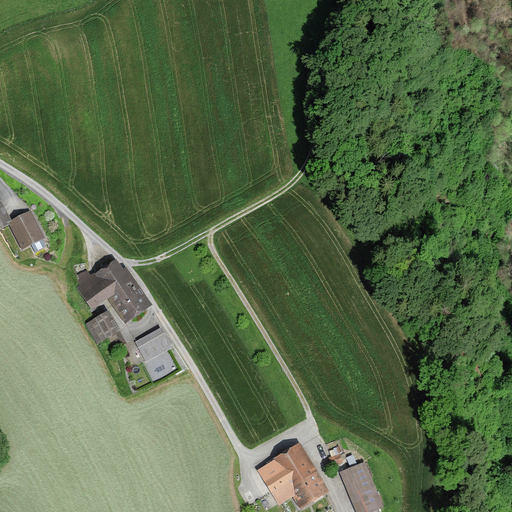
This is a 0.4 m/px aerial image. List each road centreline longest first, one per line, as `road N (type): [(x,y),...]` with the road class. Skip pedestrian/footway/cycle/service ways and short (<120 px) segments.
road 1 (track): [(124,263),(174,251),(298,175),(310,154),(342,0)]
road 2 (track): [(211,230),(214,253),(306,406),(304,430)]
